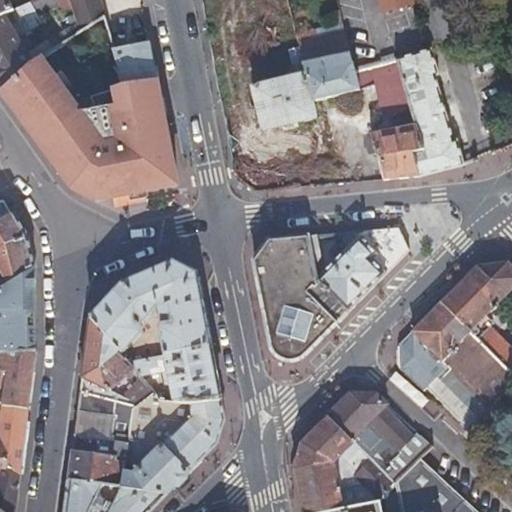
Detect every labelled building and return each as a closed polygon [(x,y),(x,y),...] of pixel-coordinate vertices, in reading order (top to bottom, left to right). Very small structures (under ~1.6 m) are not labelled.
[(36,0),(16,9),(0,15),(0,88),(44,61),(80,38),(77,31),(26,62),(17,44),(41,28),(36,21),(47,14),(57,7),(54,0),(36,0)] [(11,0),(0,0),(0,15),(16,9),(11,0)] [(11,0),(16,9),(36,0),(11,0)] [(68,10),(77,31),(80,38),(102,24),(94,0),(54,0),(57,7),(61,14),(68,10)] [(380,0),(383,13),(414,6),(413,0),(380,0)] [(26,62),(77,31),(68,10),(61,14),(57,7),(47,14),(36,21),(41,28),(17,44),(26,62)] [(383,183),(458,164),(429,50),(353,69),(342,28),(292,41),(298,67),(243,81),(256,131),(316,115),(311,98),(372,83),(378,102),(399,97),(406,122),(370,131),(383,183)] [(151,47),(132,50),(113,53),(124,87),(158,83),(151,47)] [(0,88),(0,89),(43,151),(69,188),(99,203),(178,188),(158,83),(124,87),(113,91),(117,106),(82,115),(59,83),(44,61),(0,88)] [(0,290),(35,267),(35,266),(27,235),(14,211),(0,220),(0,290)] [(254,260),(261,302),(269,345),(275,356),(279,359),(284,361),(286,362),(291,362),(296,361),(338,321),(408,250),(398,228),(335,233),(337,251),(318,271),(314,235),(268,239),(254,260)] [(511,263),(508,260),(492,264),(477,267),(468,276),(497,305),(502,310),(508,304),(503,299),(508,294),(511,297),(511,263)] [(164,351),(209,345),(207,336),(200,298),(195,272),(173,262),(120,282),(89,318),(89,319),(115,349),(138,332),(139,322),(156,307),(160,329),(164,351)] [(0,355),(10,354),(35,350),(35,347),(35,267),(0,290),(0,355)] [(470,332),(497,305),(468,276),(441,303),(470,332)] [(460,424),(468,431),(500,397),(511,385),(511,372),(478,339),(470,332),(441,303),(440,301),(414,327),(416,329),(401,343),(401,357),(401,370),(424,390),(427,386),(462,422),(460,424)] [(115,349),(123,357),(164,351),(160,329),(156,307),(139,322),(138,332),(115,349)] [(123,357),(115,349),(89,319),(78,392),(137,404),(153,390),(140,376),(121,394),(109,387),(130,365),(123,357)] [(511,349),(490,327),(478,339),(511,372),(511,349)] [(167,368),(173,396),(219,401),(211,359),(209,345),(164,351),(123,357),(130,365),(136,372),(152,370),(167,368)] [(0,402),(4,406),(28,408),(29,397),(35,350),(10,354),(9,372),(0,372),(0,402)] [(167,368),(152,370),(136,372),(130,365),(109,387),(121,394),(140,376),(153,390),(157,395),(173,396),(167,368)] [(173,436),(164,448),(187,473),(214,445),(219,432),(223,421),(219,401),(173,396),(157,395),(153,390),(137,404),(130,444),(155,447),(163,426),(182,425),(173,436)] [(127,466),(128,460),(130,444),(137,404),(78,392),(74,425),(67,480),(123,488),(125,475),(127,466)] [(352,393),(329,416),(380,466),(391,449),(381,439),(384,435),(398,449),(412,434),(384,407),(388,403),(377,392),(352,393)] [(511,409),(500,397),(468,431),(482,443),(511,411),(511,409)] [(0,457),(20,472),(28,408),(4,406),(0,402),(0,457)] [(384,498),(398,485),(385,472),(380,466),(329,416),(303,443),(294,468),(297,482),(301,506),(302,511),(328,511),(343,510),(338,487),(351,484),(349,475),(352,468),(342,457),(349,449),(361,460),(354,467),(384,498)] [(164,448),(173,436),(182,425),(163,426),(155,447),(164,448)] [(385,472),(398,485),(436,447),(422,434),(385,472)] [(125,475),(123,488),(166,494),(179,481),(187,473),(164,448),(155,447),(130,444),(128,460),(127,466),(140,469),(135,477),(130,476),(125,475)] [(506,511),(436,447),(398,485),(384,498),(379,503),(380,511),(506,511)] [(0,474),(3,478),(0,487),(0,510),(4,511),(14,511),(20,472),(0,457),(0,474)] [(125,475),(130,476),(135,477),(140,469),(127,466),(125,475)] [(148,511),(166,494),(123,488),(67,480),(62,511),(148,511)] [(371,505),(370,499),(368,493),(346,497),(348,509),(371,505)] [(343,510),(328,511),(380,511),(379,503),(371,505),(348,509),(343,510)]
